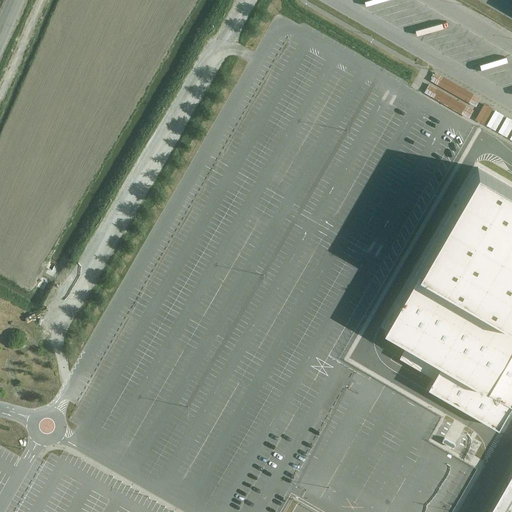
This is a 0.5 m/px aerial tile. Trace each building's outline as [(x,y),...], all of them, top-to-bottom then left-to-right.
[(470,117),(481,98),(437,72),(426,90),(470,117)] [(511,118),(484,103),(475,118),(511,139),(511,118)] [(511,184),(474,163),(415,266),(511,321),(511,184)] [(511,339),(511,321),(415,266),(379,328),(441,363),(484,388),(511,339)] [(511,339),(484,388),(511,403),(511,402),(511,339)] [(498,426),(511,403),(484,388),(441,363),(428,386),(498,426)] [(511,511),(511,471),(488,511),(511,511)]
